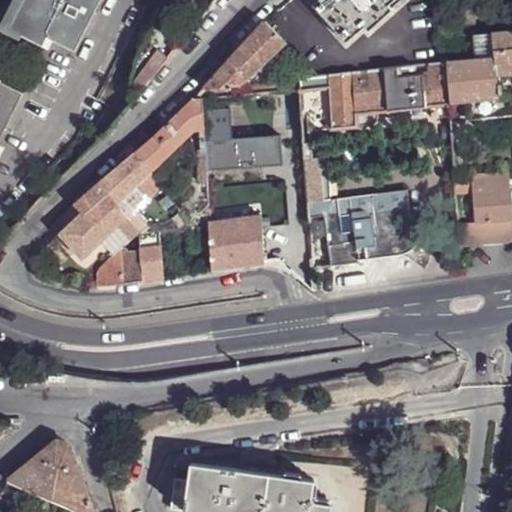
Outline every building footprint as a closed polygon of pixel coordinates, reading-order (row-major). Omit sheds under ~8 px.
[(30,0),(17,27),(50,44),(55,35),(61,38),(83,49),(107,0),(30,0)] [(319,0),(314,5),(348,43),(365,27),(369,30),(392,10),(388,5),(393,0),(319,0)] [(266,21),(205,87),(207,89),(238,86),(245,78),(246,79),(285,42),(266,21)] [(474,58),(444,60),(444,62),(448,103),(465,101),(467,118),(511,114),(511,82),(509,82),(509,74),(511,73),(511,30),(472,34),(474,58)] [(56,47),(61,38),(55,35),(50,44),(56,47)] [(144,86),(167,56),(157,49),(135,80),(144,86)] [(299,79),(299,89),(300,91),(329,89),(332,120),(333,129),(370,126),(375,124),(379,119),(379,113),(432,107),(432,119),(449,117),(448,103),(444,62),(317,76),(299,79)] [(0,153),(33,91),(11,80),(6,77),(10,69),(0,63),(0,153)] [(16,71),(10,69),(6,77),(11,80),(16,71)] [(329,89),(300,91),(303,132),(310,132),(309,123),(332,120),(329,89)] [(135,153),(150,172),(194,129),(189,103),(163,129),(154,138),(135,153)] [(204,150),(206,171),(242,169),(242,163),(252,162),(252,168),(283,166),(281,137),(232,140),(230,109),(201,111),(203,129),(204,150)] [(310,132),(333,129),(332,120),(309,123),(310,132)] [(312,144),(304,145),(305,157),(305,161),(313,160),(312,144)] [(199,182),(207,182),(206,171),(204,150),(200,151),(199,151),(199,182)] [(151,197),(161,187),(150,172),(135,153),(100,183),(117,202),(124,195),(137,183),(151,197)] [(313,160),(305,161),(309,204),(331,201),(328,159),(313,160)] [(459,223),(461,247),(511,242),(511,202),(510,172),(472,174),(476,222),(459,223)] [(130,219),(117,202),(100,183),(78,203),(80,206),(55,236),(75,257),(81,263),(116,229),(129,241),(134,238),(142,235),(130,219)] [(331,201),(309,204),(309,217),(310,226),(312,249),(327,247),(330,268),(366,264),(366,262),(406,257),(415,251),(421,242),(423,226),(422,216),(412,216),(411,215),(408,191),(396,192),(354,198),(331,201)] [(117,202),(130,219),(137,212),(124,195),(117,202)] [(183,227),(188,223),(177,206),(170,213),(176,222),(179,221),(183,227)] [(142,235),(150,233),(145,227),(148,224),(150,223),(140,210),(137,212),(130,219),(142,235)] [(213,270),(265,264),(261,217),(210,224),(213,270)] [(150,233),(155,233),(148,224),(145,227),(150,233)] [(161,245),(160,232),(155,233),(150,233),(142,235),(143,249),(161,245)] [(144,280),(164,277),(161,245),(143,249),(143,252),(144,280)] [(119,284),(144,280),(143,252),(128,252),(123,247),(115,253),(99,269),(98,284),(119,284)] [(77,511),(91,511),(69,447),(55,441),(6,484),(77,511)] [(330,511),(332,504),(317,502),(310,499),(310,493),(312,480),(189,464),(188,482),(183,511),(188,511),(330,511)] [(170,511),(183,511),(188,482),(174,479),(170,511)]
